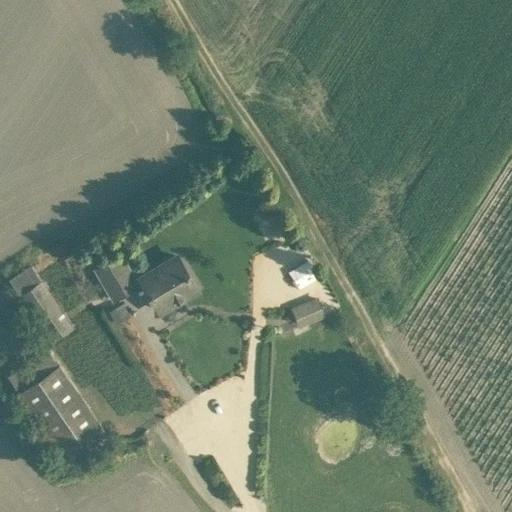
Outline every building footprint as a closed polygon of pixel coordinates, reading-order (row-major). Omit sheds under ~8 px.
[(114,298),(139,285),(121,253),(97,266),(114,298)] [(197,286),(192,278),(179,255),(141,277),(160,309),(197,286)] [(71,323),(30,265),(11,278),(22,295),(14,300),(43,342),(71,323)] [(293,306),(301,324),(310,320),(324,314),(316,296),(293,306)] [(114,320),(116,323),(117,322),(130,315),(123,302),(122,301),(117,304),(108,309),(114,320)] [(0,320),(0,343),(11,336),(0,320)] [(7,373),(48,433),(59,450),(99,423),(48,347),(7,373)]
